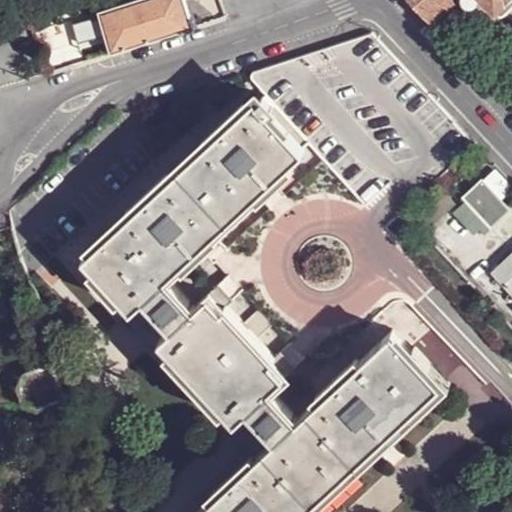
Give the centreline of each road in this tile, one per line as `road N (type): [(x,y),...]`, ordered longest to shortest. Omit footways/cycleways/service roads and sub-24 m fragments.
road 1 (residential): [(360,0),(130,73)]
road 2 (residential): [(511,150),(370,0)]
